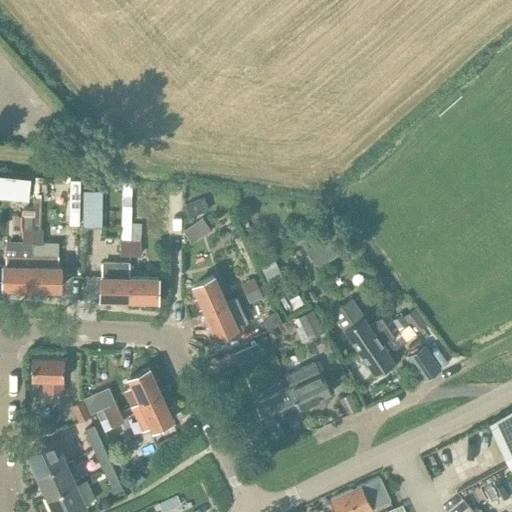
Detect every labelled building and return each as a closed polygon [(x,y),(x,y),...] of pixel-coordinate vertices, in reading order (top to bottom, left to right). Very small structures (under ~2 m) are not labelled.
[(0,174),(0,195),(12,197),(27,198),(29,182),(29,177),(0,174)] [(101,226),(102,189),(82,189),(82,226),(101,226)] [(190,216),(208,208),(204,197),(185,204),(190,216)] [(22,240),(22,241),(32,242),(33,229),(33,228),(33,209),(23,209),(23,228),(22,240)] [(192,243),(211,230),(203,217),(183,230),(192,243)] [(131,239),(130,254),(141,254),(141,224),(131,224),(131,239)] [(329,224),(302,243),(318,267),(345,249),(329,224)] [(32,254),(31,287),(35,287),(43,287),(47,287),(60,287),(60,265),(58,265),(58,255),(59,241),(43,241),(43,229),(41,229),(33,229),(32,242),(32,254)] [(120,239),(120,253),(130,254),(131,239),(120,239)] [(272,253),(257,261),(262,271),(277,264),(272,253)] [(3,264),(2,286),(31,287),(32,254),(6,254),(6,264),(3,264)] [(101,275),(101,297),(129,298),(130,276),(128,276),(129,261),(102,261),(101,275)] [(205,310),(226,301),(214,274),(193,283),(205,310)] [(130,276),(129,298),(158,299),(158,277),(130,276)] [(245,291),(258,285),(254,276),(241,282),(245,291)] [(258,285),(245,291),(249,301),(269,291),(265,282),(258,285)] [(312,289),(308,292),(312,300),(316,298),(312,289)] [(351,297),(331,311),(355,344),(357,347),(392,321),(391,319),(386,312),(370,324),(351,297)] [(226,301),(205,310),(216,336),(237,327),(226,301)] [(313,308),(297,316),(308,338),(324,330),(313,308)] [(392,321),(357,347),(360,351),(376,374),(395,361),(388,351),(405,339),(404,338),(413,332),(402,316),(400,313),(400,312),(391,319),(392,321)] [(270,330),(269,334),(270,337),(274,338),(277,336),(278,333),(277,329),(273,328),(270,330)] [(449,352),(431,330),(412,343),(430,366),(449,352)] [(240,363),(262,353),(257,343),(235,353),(240,363)] [(62,392),(63,358),(32,356),(31,377),(43,378),(43,391),(62,392)] [(290,386),(299,407),(329,394),(320,374),(321,374),(320,372),(325,370),(320,359),(315,361),(284,375),(290,386)] [(133,385),(124,389),(131,405),(140,401),(140,400),(160,391),(149,366),(129,376),(133,385)] [(268,422),(299,407),(290,386),(258,401),(268,422)] [(100,420),(119,411),(115,402),(105,407),(98,390),(88,395),(100,420)] [(140,401),(131,405),(142,429),(152,425),(153,428),(173,419),(160,391),(140,400),(140,401)] [(75,404),(72,405),(79,421),(89,416),(82,400),(75,404)] [(511,465),(511,408),(488,421),(511,465)] [(119,411),(100,420),(104,429),(112,426),(123,421),(119,411)] [(94,448),(103,445),(94,425),(85,429),(94,448)] [(38,474),(65,461),(55,439),(28,452),(38,474)] [(104,470),(112,467),(103,445),(94,448),(104,470)] [(47,495),(75,483),(65,461),(38,474),(47,495)] [(112,467),(104,470),(114,492),(122,489),(112,467)] [(136,468),(128,477),(135,485),(144,476),(136,468)] [(361,483),(331,497),(337,511),(361,511),(372,508),(369,502),(386,494),(379,477),(361,485),(361,483)] [(75,483),(47,495),(54,511),(69,511),(85,505),(75,483)] [(176,493),(169,496),(174,507),(181,504),(177,494),(176,493)]
